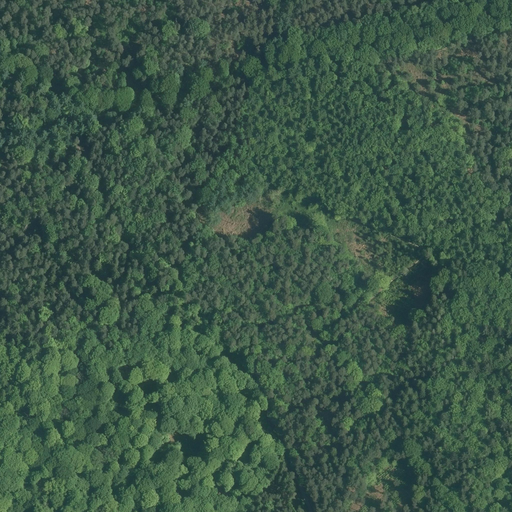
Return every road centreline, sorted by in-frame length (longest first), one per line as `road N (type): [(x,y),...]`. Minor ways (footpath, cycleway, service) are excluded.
road 1 (track): [(311,511),(259,387),(174,315),(130,251),(65,120)]
road 2 (unknown): [(511,19),(246,81)]
road 3 (track): [(511,8),(249,71)]
road 4 (unknown): [(246,81),(0,146)]
road 5 (track): [(249,71),(65,120)]
road 6 (track): [(350,216),(326,142),(280,65)]
